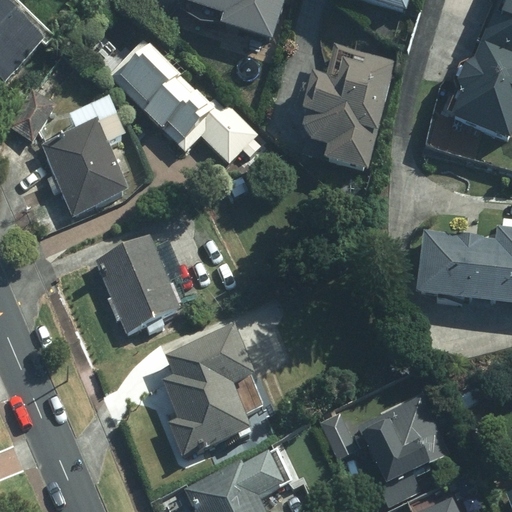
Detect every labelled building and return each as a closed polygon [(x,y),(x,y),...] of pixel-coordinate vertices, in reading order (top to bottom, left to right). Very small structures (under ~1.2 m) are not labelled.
[(215,28),(211,40),(267,56),(283,0),(173,0),(170,15),(215,28)] [(315,0),(315,3),(400,24),(406,0),(315,0)] [(507,153),(511,140),(511,0),(494,0),(444,129),(507,153)] [(0,94),(36,57),(0,23),(0,94)] [(182,161),(197,146),(224,172),(253,143),(216,107),(206,117),(138,52),(105,86),(182,161)] [(363,184),(390,69),(341,57),(332,94),(301,87),(292,128),(297,129),(294,140),(301,157),(317,161),(314,172),(363,184)] [(39,143),(64,108),(41,92),(16,127),(39,143)] [(120,207),(87,136),(37,158),(70,230),(120,207)] [(511,235),(492,233),(490,248),(420,239),(411,300),(511,314),(511,235)] [(171,322),(142,250),(91,271),(120,342),(171,322)] [(245,389),(225,344),(160,372),(166,387),(155,392),(171,429),(164,432),(179,468),(241,441),(223,399),(245,389)] [(443,462),(415,405),(346,439),(374,496),(443,462)] [(475,412),(459,420),(471,443),(487,436),(475,412)] [(312,445),(284,457),(293,476),(321,464),(312,445)] [(275,496),(259,464),(182,501),(187,511),(252,511),(250,508),(275,496)] [(511,511),(511,498),(498,504),(501,511),(511,511)]
